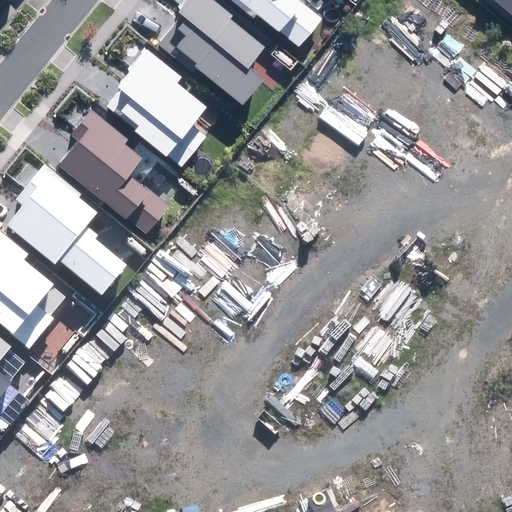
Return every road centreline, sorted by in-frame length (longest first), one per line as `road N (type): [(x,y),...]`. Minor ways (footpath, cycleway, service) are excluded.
road 1 (unknown): [(511,314),(383,406),(304,447),(101,474)]
road 2 (residential): [(152,318),(397,0)]
road 3 (residential): [(152,318),(511,314)]
road 4 (residential): [(5,511),(152,318)]
road 5 (unknown): [(511,439),(511,313)]
